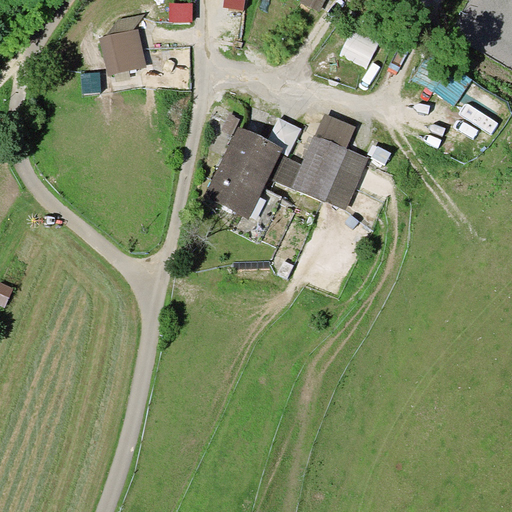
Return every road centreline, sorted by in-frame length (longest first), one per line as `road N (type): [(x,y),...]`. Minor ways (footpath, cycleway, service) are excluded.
road 1 (track): [(26,52),(13,117),(20,162),(53,205),(132,269),(151,302)]
road 2 (track): [(151,302),(147,358),(104,511)]
